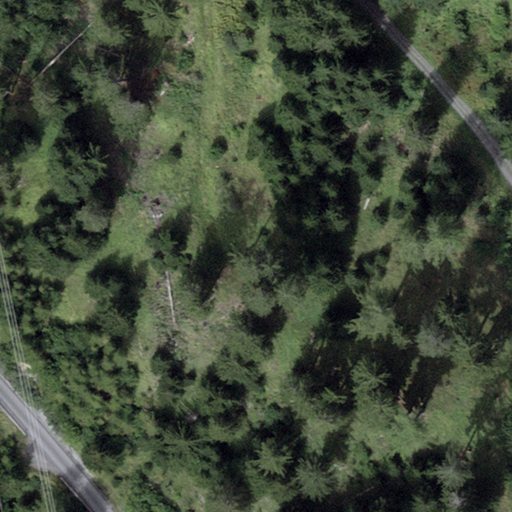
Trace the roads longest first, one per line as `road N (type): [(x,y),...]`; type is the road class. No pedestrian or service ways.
road 1 (track): [(365,0),(511,182)]
road 2 (track): [(0,390),(100,511)]
